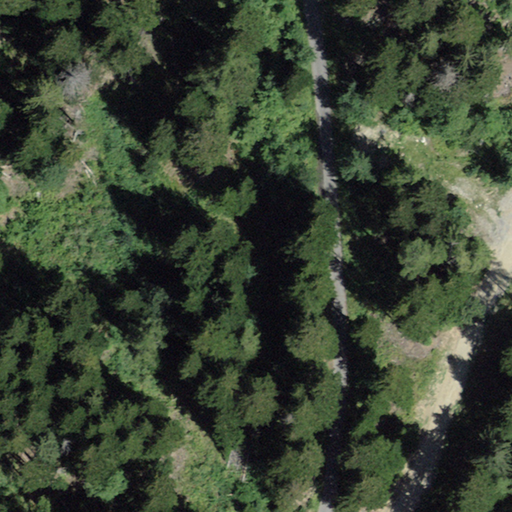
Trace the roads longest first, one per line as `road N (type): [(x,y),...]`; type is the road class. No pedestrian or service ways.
road 1 (unclassified): [(321,511),(341,402),(338,287),(308,0)]
road 2 (track): [(398,511),(511,259)]
